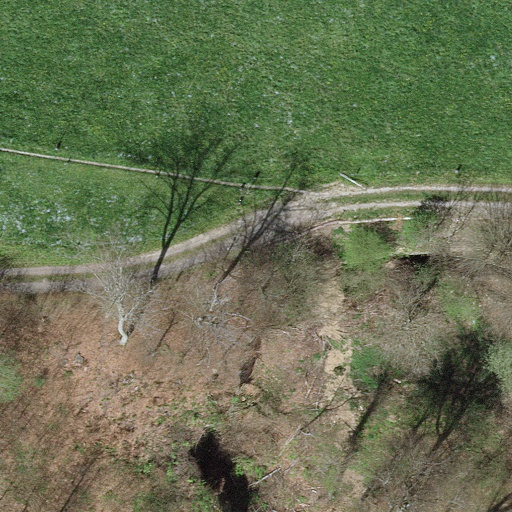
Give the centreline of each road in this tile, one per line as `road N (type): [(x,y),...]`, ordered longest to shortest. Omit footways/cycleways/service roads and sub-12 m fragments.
road 1 (track): [(0,279),(155,264),(333,202)]
road 2 (track): [(333,202),(426,194),(511,199)]
